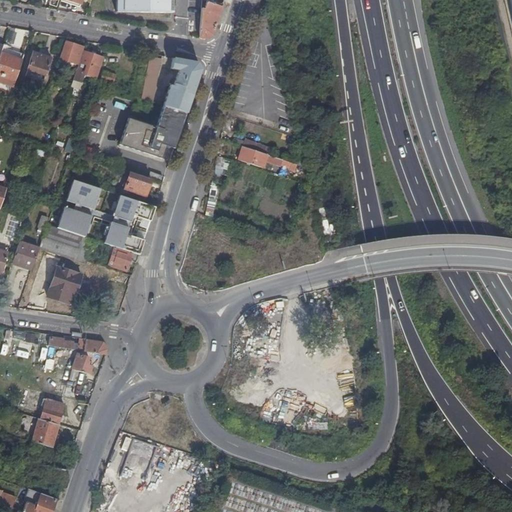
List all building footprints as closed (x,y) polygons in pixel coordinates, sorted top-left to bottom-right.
[(117,0),(118,11),(171,12),(171,0),(117,0)] [(204,8),(201,8),(199,38),(206,39),(213,35),(222,6),(206,1),(204,8)] [(80,46),(64,41),(59,58),(74,63),(80,46)] [(24,54),(2,47),(0,53),(21,60),(24,54)] [(84,73),(96,77),(102,58),(82,51),(79,61),(87,64),(84,73)] [(45,75),(50,58),(33,52),(27,69),(45,75)] [(21,60),(0,53),(0,76),(15,81),(21,60)] [(142,56),(134,96),(152,102),(161,58),(149,56),(149,58),(142,56)] [(170,85),(163,105),(163,106),(186,113),(201,69),(197,62),(172,58),(170,68),(178,70),(173,85),(170,85)] [(115,75),(104,71),(102,79),(113,83),(115,75)] [(15,81),(0,76),(0,82),(13,86),(15,81)] [(166,145),(174,148),(186,113),(163,106),(156,127),(129,118),(120,144),(162,158),(166,145)] [(62,149),(65,140),(57,137),(53,146),(62,149)] [(296,165),(242,147),(238,160),(262,168),(265,161),(294,171),(296,165)] [(216,158),(213,175),(225,177),(228,160),(216,158)] [(160,181),(162,175),(150,171),(148,178),(160,181)] [(145,196),(151,179),(130,172),(124,189),(145,196)] [(100,189),(72,180),(65,200),(93,209),(100,189)] [(155,207),(119,195),(103,243),(108,244),(114,246),(138,254),(155,207)] [(63,206),(56,227),(84,236),(91,215),(63,206)] [(38,226),(44,228),(46,224),(48,218),(42,215),(38,226)] [(85,264),(87,261),(93,239),(84,236),(56,227),(46,224),(44,228),(38,248),(85,264)] [(11,263),(30,270),(38,248),(18,241),(11,263)] [(110,258),(114,246),(108,244),(104,256),(110,258)] [(114,246),(110,258),(108,265),(125,270),(128,260),(136,263),(138,254),(114,246)] [(57,266),(48,295),(74,298),(82,274),(57,266)] [(72,305),(74,298),(48,295),(47,297),(72,305)] [(49,337),(47,346),(49,346),(59,348),(105,355),(107,349),(102,342),(80,339),(79,344),(58,341),(58,338),(49,337)] [(4,341),(1,352),(9,354),(12,344),(4,341)] [(57,361),(59,348),(49,346),(46,363),(51,365),(52,360),(57,361)] [(16,350),(15,356),(27,359),(28,353),(16,350)] [(76,354),(71,370),(89,374),(92,366),(86,364),(88,358),(76,354)] [(67,387),(65,397),(78,400),(80,390),(67,387)] [(45,399),(44,406),(62,411),(64,404),(45,399)] [(57,424),(62,411),(44,406),(39,419),(57,424)] [(51,447),(57,424),(39,419),(38,419),(31,442),(51,447)] [(32,491),(35,482),(30,480),(27,480),(26,484),(19,481),(18,485),(32,491)] [(35,482),(32,491),(40,494),(49,497),(52,489),(35,482)] [(15,499),(1,493),(0,495),(0,503),(11,508),(15,499)] [(26,502),(22,511),(51,511),(56,499),(49,497),(40,494),(36,506),(26,502)]
